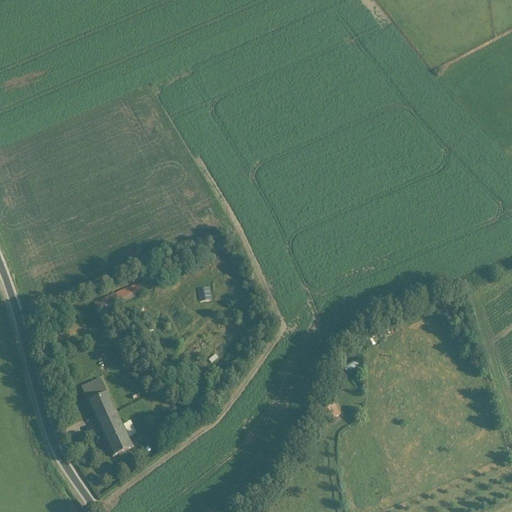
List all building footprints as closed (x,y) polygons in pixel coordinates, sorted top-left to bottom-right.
[(93,304),(98,314),(152,291),(147,280),(93,304)] [(342,366),(348,376),(364,367),(358,357),(342,366)] [(88,403),(97,422),(117,413),(103,380),(82,389),(89,403),(88,403)] [(325,425),(341,416),(334,404),(319,413),(325,425)] [(162,421),(166,431),(189,422),(184,412),(162,421)] [(123,425),(117,413),(97,422),(113,458),(133,449),(129,438),(137,435),(130,422),(123,425)]
